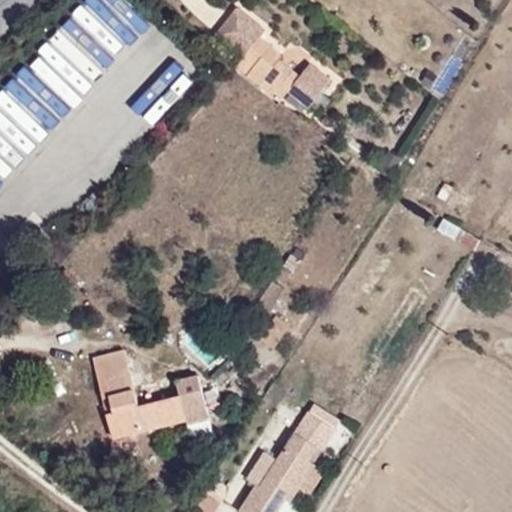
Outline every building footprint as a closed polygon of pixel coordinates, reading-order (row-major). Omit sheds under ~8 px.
[(114,51),(136,29),(106,0),(79,0),(70,9),(114,51)] [(310,66),(300,78),(280,63),(276,68),(260,56),(257,59),(246,51),(261,31),(234,10),(214,35),(245,59),(237,70),(251,81),(263,65),(278,76),(266,91),(281,103),(290,91),(311,107),(331,82),(310,66)] [(57,26),(49,35),(91,72),(99,62),(57,26)] [(266,91),(278,76),(263,65),(251,81),(266,91)] [(0,85),(0,124),(23,149),(57,117),(14,72),(0,85)] [(162,136),(150,123),(138,136),(151,148),(162,136)] [(395,186),(408,163),(393,152),(376,172),(395,186)] [(441,217),(436,230),(456,237),(461,224),(441,217)] [(37,249),(45,240),(33,229),(25,239),(37,249)] [(286,325),(272,315),(255,340),(269,350),(286,325)] [(90,359),(93,374),(130,366),(127,351),(90,359)] [(130,366),(93,374),(108,442),(183,426),(177,395),(176,396),(138,404),(130,366)] [(177,395),(183,426),(202,422),(192,378),(173,382),(176,396),(177,395)] [(307,409),(293,429),(315,444),(322,448),(335,427),(307,409)] [(283,503),(310,460),(307,457),(315,444),(293,429),(257,486),(250,487),(235,511),(272,511),(280,500),(283,503)]
